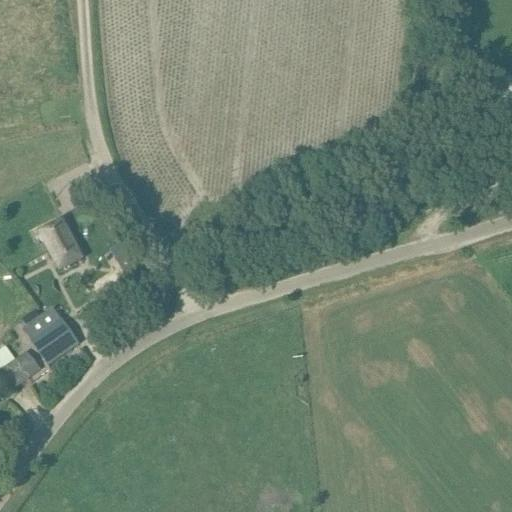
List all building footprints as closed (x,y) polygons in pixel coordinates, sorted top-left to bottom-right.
[(511,125),(511,105),(508,97),(511,95),(511,88),(508,81),(494,88),(511,125)] [(82,262),(61,224),(40,235),(61,273),(82,262)] [(125,254),(114,260),(127,281),(137,274),(125,254)] [(83,289),(62,295),(80,344),(105,329),(83,289)] [(48,368),(78,347),(62,324),(32,345),(48,368)] [(0,395),(2,398),(28,380),(39,371),(27,355),(15,363),(5,349),(0,352),(0,395)]
